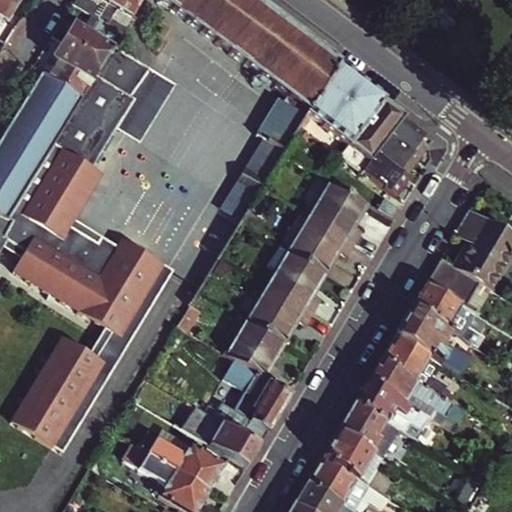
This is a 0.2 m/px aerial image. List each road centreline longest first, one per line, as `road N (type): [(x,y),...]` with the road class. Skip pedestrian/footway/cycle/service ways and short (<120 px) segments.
road 1 (residential): [(480,134),(255,511)]
road 2 (unknown): [(21,511),(179,274),(180,228),(135,155)]
road 3 (residential): [(480,134),(301,0)]
